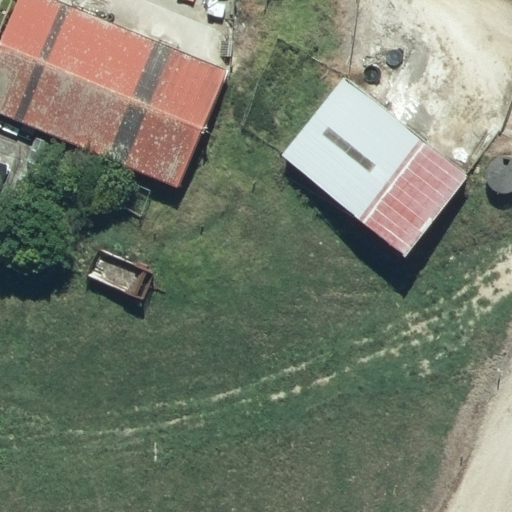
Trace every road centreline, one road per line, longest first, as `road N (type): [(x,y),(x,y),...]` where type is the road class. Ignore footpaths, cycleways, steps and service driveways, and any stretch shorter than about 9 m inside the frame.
road 1 (track): [(511,331),(418,511)]
road 2 (unclassified): [(422,0),(511,94)]
